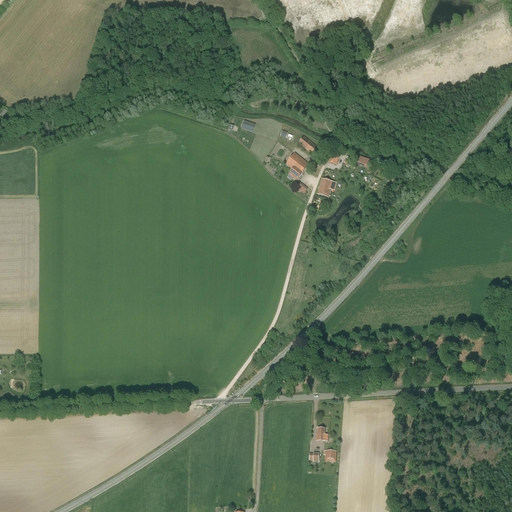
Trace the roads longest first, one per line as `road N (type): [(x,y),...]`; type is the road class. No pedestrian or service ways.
road 1 (unclassified): [(0,412),(511,390)]
road 2 (track): [(298,241),(332,251),(370,227),(387,180),(359,164)]
